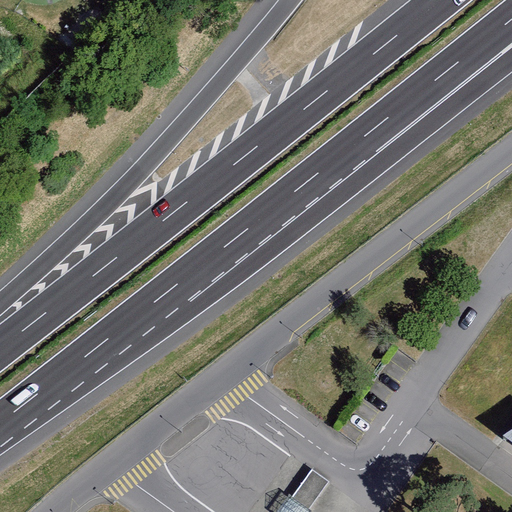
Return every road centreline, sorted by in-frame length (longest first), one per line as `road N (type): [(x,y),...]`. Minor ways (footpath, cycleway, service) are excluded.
road 1 (unclassified): [(57,511),(232,366),(511,155)]
road 2 (motorway): [(440,0),(0,347)]
road 3 (motorway): [(0,424),(381,125)]
road 4 (motorway): [(290,0),(125,186),(0,302)]
road 5 (motorway): [(381,125),(511,20)]
road 6 (motorway): [(381,125),(511,46)]
